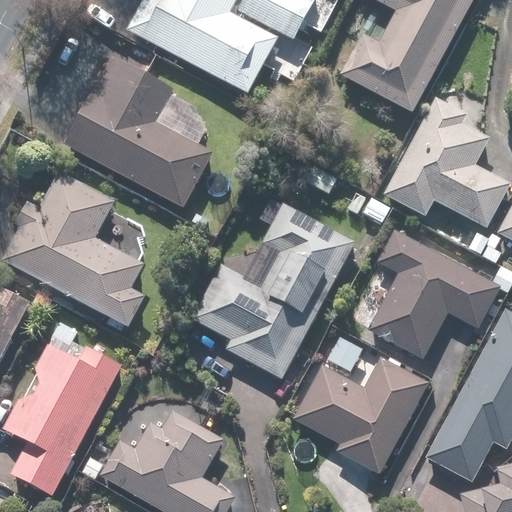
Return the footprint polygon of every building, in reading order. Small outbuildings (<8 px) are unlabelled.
[(246,101),(276,45),(228,19),(237,0),(144,0),(125,36),(246,101)] [(310,7),(314,0),(244,0),(235,17),(291,47),(312,8),(310,7)] [(409,121),(474,0),(360,0),(393,18),(376,49),(360,40),(337,82),(409,121)] [(180,215),(210,159),(153,128),(171,95),(110,62),(62,150),(180,215)] [(465,120),(433,103),(381,201),(423,223),(431,207),(484,235),(508,191),(472,172),(487,145),(459,130),(465,120)] [(0,265),(125,335),(143,304),(128,296),(142,271),(93,244),(113,208),(57,177),(37,212),(26,206),(13,230),(18,232),(0,265)] [(353,248),(280,209),(280,210),(269,204),(258,225),(269,230),(241,282),(219,270),(190,325),(229,346),(224,355),(280,385),(353,248)] [(511,206),(495,238),(511,247),(511,206)] [(396,279),(365,336),(420,365),(445,319),(475,335),(497,293),(392,236),(375,268),(396,279)] [(0,362),(28,310),(0,295),(0,362)] [(511,307),(507,317),(503,314),(423,464),(469,488),(490,448),(503,455),(511,439),(511,307)] [(53,503),(118,373),(74,351),(80,338),(58,327),(5,434),(27,445),(9,481),(53,503)] [(338,450),(334,457),(377,480),(426,389),(378,363),(362,393),(320,370),(291,425),(338,450)] [(118,446),(98,480),(151,511),(228,511),(233,504),(199,484),(222,446),(171,416),(160,435),(148,428),(133,455),(118,446)] [(494,491),(458,499),(460,511),(511,511),(511,468),(494,473),(496,480),(492,481),(494,491)]
